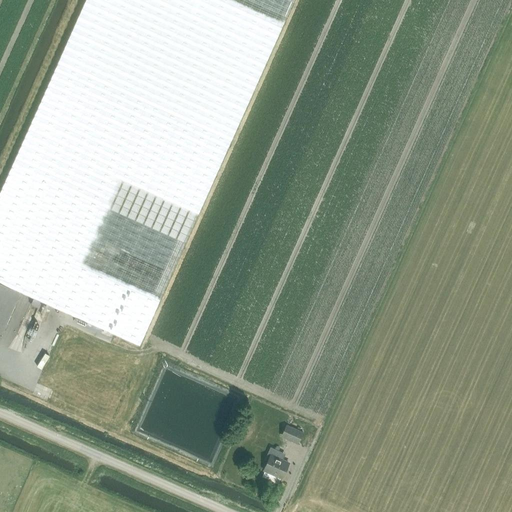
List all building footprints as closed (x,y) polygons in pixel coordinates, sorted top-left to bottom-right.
[(85,0),(58,63),(231,140),(293,0),(85,0)] [(140,346),(231,140),(58,63),(0,191),(0,285),(21,295),(22,293),(53,307),(140,346)] [(0,337),(1,338),(21,295),(0,285),(0,337)] [(303,432),(286,425),(281,437),(297,445),(303,432)] [(267,464),(264,471),(282,479),(289,464),(281,460),(281,458),(283,453),(270,448),(264,462),(265,464),(267,464)]
